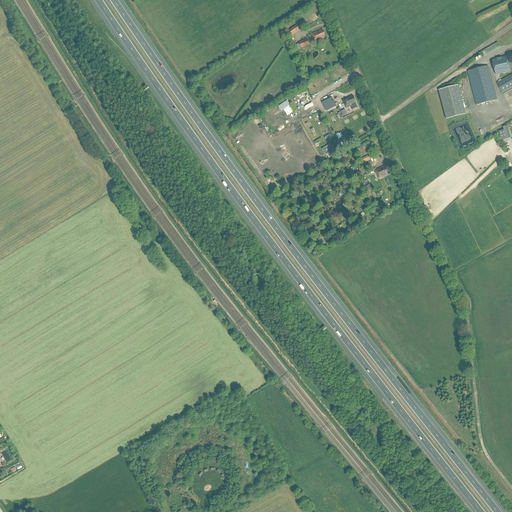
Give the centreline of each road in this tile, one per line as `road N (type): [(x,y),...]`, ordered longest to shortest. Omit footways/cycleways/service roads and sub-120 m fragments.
road 1 (track): [(436,511),(218,272),(138,163),(37,0)]
road 2 (motorway): [(496,511),(273,226),(113,0)]
road 3 (motorway): [(98,0),(262,234),(478,511)]
road 4 (track): [(380,121),(463,301),(482,445),(511,487)]
road 5 (track): [(511,24),(380,121)]
road 6 (track): [(324,0),(380,121)]
